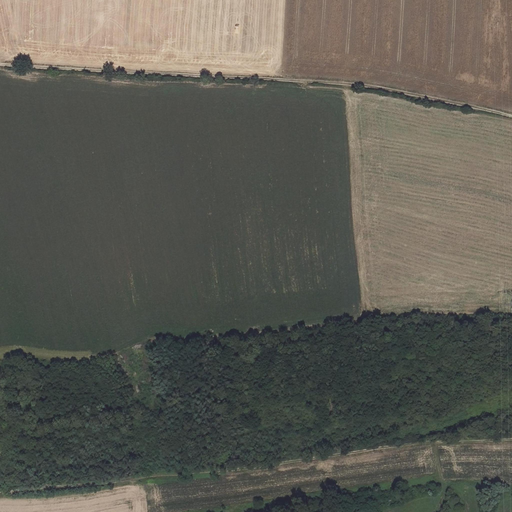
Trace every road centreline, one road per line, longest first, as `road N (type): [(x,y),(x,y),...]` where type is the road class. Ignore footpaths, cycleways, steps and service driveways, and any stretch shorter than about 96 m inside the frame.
road 1 (track): [(511,117),(375,88),(0,64)]
road 2 (track): [(0,490),(247,468),(419,442),(511,439)]
